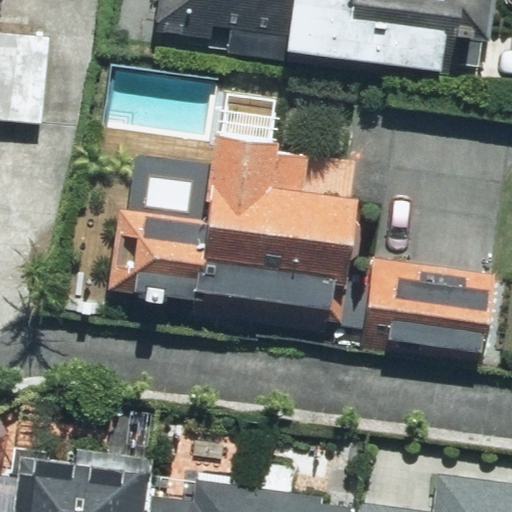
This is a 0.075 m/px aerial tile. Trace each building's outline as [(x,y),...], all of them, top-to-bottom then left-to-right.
[(160,0),(158,19),(485,68),(495,0),(160,0)] [(0,16),(0,119),(61,126),(71,23),(0,16)] [(153,83),(129,296),(348,321),(372,107),(153,83)] [(511,342),(511,267),(387,252),(376,343),(510,359),(511,342)] [(251,486),(253,461),(39,445),(38,462),(0,458),(0,511),(366,511),(367,495),(251,486)] [(511,511),(511,476),(377,471),(376,494),(375,511),(511,511)]
